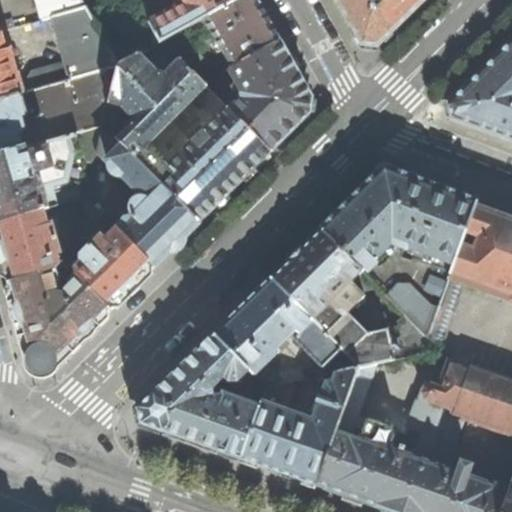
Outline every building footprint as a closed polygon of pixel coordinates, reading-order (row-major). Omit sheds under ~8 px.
[(38,0),(43,20),(53,17),(85,8),(80,0),(38,0)] [(177,0),(176,9),(150,23),(156,34),(150,37),(155,46),(204,19),(237,0),(177,0)] [(266,17),(256,0),(237,0),(204,19),(223,54),(226,53),(233,67),(280,41),(266,17)] [(337,0),(362,44),(376,47),(412,12),(424,0),(337,0)] [(22,87),(24,93),(107,70),(120,66),(107,44),(85,8),(53,17),(66,64),(35,72),(30,80),(31,84),(22,87)] [(0,100),(24,93),(22,87),(19,76),(18,76),(10,48),(4,47),(0,32),(0,100)] [(119,37),(107,44),(120,66),(132,59),(119,37)] [(452,119),(511,139),(511,39),(481,70),(448,102),(452,119)] [(229,111),(269,152),(290,131),(308,113),(311,98),(295,70),(280,41),(233,67),(230,69),(244,93),(241,101),(229,111)] [(236,185),(269,152),(229,111),(226,108),(192,143),(172,121),(206,87),(203,84),(197,78),(180,60),(165,74),(157,75),(139,55),(132,59),(120,66),(113,90),(109,104),(121,107),(135,120),(133,122),(129,119),(113,135),(199,222),(236,185)] [(20,134),(22,132),(23,128),(22,123),(19,120),(16,120),(15,116),(42,108),(43,113),(77,104),(85,131),(104,126),(109,104),(113,90),(107,70),(24,93),(0,100),(0,154),(22,148),(18,135),(20,134)] [(208,71),(197,78),(203,84),(213,78),(208,71)] [(176,244),(199,222),(113,135),(104,126),(94,162),(121,189),(133,191),(144,201),(139,199),(135,199),(131,200),(127,203),(125,207),(125,213),(128,218),(116,228),(153,267),(176,244)] [(0,221),(43,209),(48,208),(43,191),(80,182),(81,176),(70,135),(22,148),(0,154),(0,221)] [(406,248),(452,265),(476,201),(427,183),(392,171),(377,174),(352,198),(321,230),(363,272),(391,245),(405,250),(406,248)] [(511,213),(476,201),(452,265),(448,278),(464,284),(511,301),(511,213)] [(0,255),(8,282),(52,270),(55,269),(57,266),(53,256),(59,254),(60,250),(55,232),(60,230),(56,216),(46,219),(43,209),(0,221),(0,255)] [(132,288),(153,267),(116,228),(112,225),(105,232),(101,228),(90,239),(91,246),(79,257),(85,263),(74,273),(110,310),(132,288)] [(270,279),(359,368),(377,364),(439,350),(427,337),(406,315),(387,330),(367,334),(347,312),(365,294),(364,293),(362,294),(351,284),(363,272),(321,230),(309,241),(270,279)] [(58,289),(52,270),(8,282),(19,324),(31,369),(46,373),(110,310),(74,273),(64,282),(62,294),(58,293),(58,289)] [(448,278),(436,309),(427,337),(439,350),(464,284),(448,278)] [(337,372),(359,368),(270,279),(241,308),(213,335),(247,369),(252,374),(276,352),(271,347),(274,343),(276,345),(279,346),(285,339),(285,333),(286,331),(295,331),(299,335),(294,339),(323,368),(327,363),(337,372)] [(388,296),(406,315),(427,337),(436,309),(428,306),(409,286),(398,286),(388,296)] [(174,374),(138,409),(141,424),(185,440),(241,459),(259,407),(222,395),(222,397),(212,398),(209,389),(223,376),(228,381),(236,381),(247,369),(213,335),(174,374)] [(437,386),(421,431),(423,432),(415,455),(413,455),(392,511),(501,511),(510,488),(496,484),(497,480),(492,472),(479,467),(469,471),(471,464),(461,461),(458,470),(445,466),(453,443),(454,443),(463,418),(511,434),(511,378),(470,364),(469,368),(448,361),(440,387),(437,386)] [(336,432),(351,437),(377,364),(359,368),(336,432)] [(275,471),(317,486),(336,432),(359,368),(337,372),(332,382),(325,383),(312,424),(310,424),(310,422),(308,419),(260,403),(259,407),(241,459),(275,471)] [(416,402),(407,427),(409,427),(415,429),(412,438),(406,436),(407,434),(406,434),(367,421),(362,437),(360,437),(359,440),(351,437),(336,432),(317,486),(352,498),(392,511),(413,455),(421,431),(437,386),(426,383),(419,401),(416,402)] [(409,427),(406,434),(407,434),(406,436),(412,438),(415,429),(409,427)] [(511,511),(511,481),(510,488),(501,511),(511,511)]
